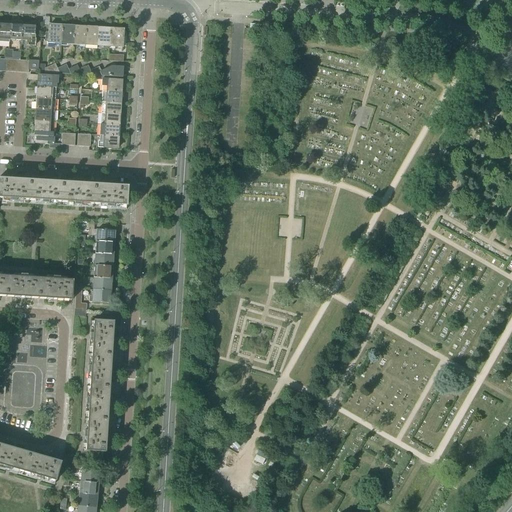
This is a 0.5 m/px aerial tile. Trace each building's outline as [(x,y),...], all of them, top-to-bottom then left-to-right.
[(0,42),(9,43),(9,40),(10,23),(0,22),(0,42)] [(9,40),(21,41),(22,24),(10,23),(9,40)] [(22,41),(21,46),(26,46),(34,47),(35,40),(34,40),(35,25),(22,24),(21,41),(22,41)] [(48,44),(61,44),(62,26),(49,26),(48,33),(47,33),(46,41),(48,41),(48,44)] [(61,44),(72,45),(74,27),(62,26),(61,44)] [(72,45),(84,46),(85,28),(74,27),(72,45)] [(92,49),(96,50),(97,29),(85,28),(84,46),(92,46),(92,49)] [(97,29),(96,50),(100,50),(100,47),(108,47),(109,29),(97,29)] [(123,30),(109,29),(108,47),(122,48),(122,45),(124,45),(124,38),(123,38),(123,30)] [(8,59),(8,60),(11,61),(16,61),(20,61),(20,57),(12,56),(12,53),(12,51),(8,50),(8,59)] [(28,69),(28,70),(38,71),(38,67),(38,63),(28,62),(28,64),(28,69)] [(44,70),(44,73),(52,74),(57,74),(56,70),(57,70),(55,65),(44,70)] [(57,74),(58,74),(68,75),(66,71),(68,70),(66,66),(57,70),(56,70),(57,74)] [(68,75),(79,76),(77,72),(79,71),(77,66),(68,70),(66,71),(68,75)] [(79,76),(90,76),(89,72),(90,72),(88,67),(79,71),(77,72),(79,76)] [(89,72),(90,76),(93,77),(101,77),(99,73),(101,72),(99,68),(90,72),(89,72)] [(101,77),(118,78),(122,78),(122,68),(111,68),(109,68),(101,72),(99,73),(101,77)] [(52,74),(52,77),(48,77),(48,76),(44,76),(44,77),(38,76),(37,88),(54,89),(54,84),(57,84),(58,74),(57,74),(52,74)] [(102,92),(105,92),(121,93),(122,81),(118,81),(118,78),(101,77),(93,77),(93,80),(97,81),(97,80),(102,80),(102,87),(103,87),(102,92)] [(36,95),(35,99),(53,100),(54,89),(37,88),(36,95)] [(105,92),(104,103),(121,104),(121,101),(121,93),(105,92)] [(36,102),(36,110),(52,111),(53,100),(35,99),(35,102),(36,102)] [(104,103),(103,114),(120,115),(120,108),(121,108),(121,104),(104,103)] [(34,118),(34,121),(52,122),(52,111),(36,110),(35,118),(34,118)] [(103,123),(102,125),(120,126),(120,123),(119,123),(120,115),(103,114),(103,123)] [(35,125),(34,132),(51,133),(52,122),(34,121),(34,125),(35,125)] [(102,125),(102,137),(118,138),(119,130),(120,130),(120,126),(102,125)] [(34,132),(33,144),(40,144),(40,145),(43,145),(48,145),(53,146),(54,139),(53,139),(53,134),(51,133),(34,132)] [(118,138),(102,137),(102,142),(98,141),(97,148),(104,149),(104,148),(108,148),(108,149),(112,150),(112,149),(117,149),(118,138)] [(28,204),(30,182),(24,181),(16,181),(16,180),(15,180),(11,180),(11,181),(4,180),(0,180),(0,202),(7,203),(10,203),(14,203),(28,204)] [(61,206),(62,184),(56,183),(48,183),(48,182),(47,182),(44,182),(43,182),(43,183),(35,182),(30,182),(28,204),(42,205),(46,205),(61,206)] [(426,191),(436,197),(441,188),(431,182),(426,191)] [(79,207),(93,208),(94,186),(89,185),(81,185),(81,184),(80,184),(76,184),(75,184),(75,185),(67,184),(62,184),(61,206),(75,207),(78,207),(79,207)] [(94,186),(93,208),(107,209),(110,209),(111,209),(126,210),(127,188),(124,188),(119,187),(113,187),(112,186),(108,186),(108,187),(100,186),(94,186)] [(96,230),(95,243),(113,244),(114,231),(96,230)] [(95,243),(95,255),(113,256),(113,244),(95,243)] [(95,255),(94,267),(112,268),(113,256),(95,255)] [(94,267),(93,278),(111,279),(112,268),(94,267)] [(7,275),(6,298),(11,298),(19,298),(19,299),(20,299),(23,299),(24,299),(33,299),(38,299),(39,277),(25,276),(24,276),(21,276),(7,275)] [(54,278),(39,277),(38,299),(43,300),(52,300),(52,301),(55,301),(56,301),(57,301),(63,301),(71,302),(72,279),(58,278),(57,278),(54,278)] [(93,278),(93,291),(110,292),(111,279),(93,278)] [(75,302),(74,310),(86,310),(86,304),(80,304),(81,290),(75,289),(75,302)] [(110,292),(93,291),(92,297),(89,296),(89,303),(110,304),(110,292)] [(89,341),(88,355),(110,356),(111,350),(111,342),(112,338),(112,337),(112,331),(112,326),(112,323),(90,322),(89,341)] [(86,387),(108,388),(109,383),(109,375),(109,374),(110,370),(110,369),(110,361),(110,356),(88,355),(87,373),(86,387)] [(84,420),(106,421),(107,415),(107,407),(107,406),(108,402),(108,394),(108,388),(86,387),(85,405),(84,420)] [(106,426),(106,421),(84,420),(83,438),(82,445),(82,452),(104,453),(105,451),(105,446),(105,439),(106,435),(106,434),(106,426)] [(9,472),(22,476),(28,454),(23,453),(16,450),(15,450),(11,449),(3,447),(0,445),(0,469),(5,471),(9,472)] [(28,454),(22,476),(36,480),(39,481),(40,481),(54,485),(60,463),(53,461),(47,459),(46,459),(45,459),(42,458),(34,456),(28,454)] [(77,458),(65,458),(64,470),(76,470),(77,458)] [(81,470),(80,483),(98,484),(99,472),(81,470)] [(80,483),(79,495),(97,496),(98,484),(80,483)] [(79,495),(77,506),(95,508),(97,496),(79,495)]
